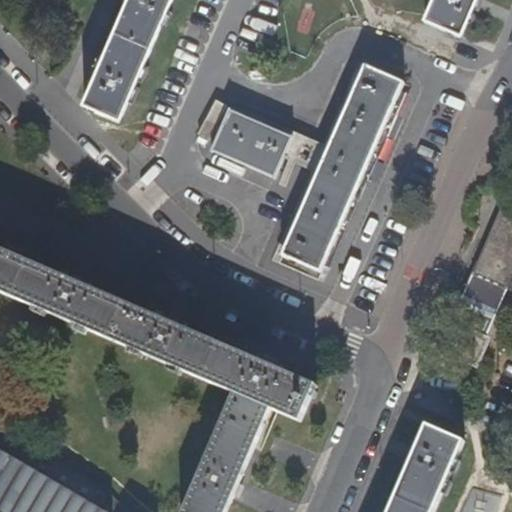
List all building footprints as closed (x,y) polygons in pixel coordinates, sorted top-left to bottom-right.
[(127,0),(85,99),(122,115),(171,0),(127,0)] [(462,32),(475,0),(431,0),(425,15),(462,32)] [(98,33),(106,7),(96,3),(87,30),(98,33)] [(282,255),(319,272),(322,265),(328,267),(404,93),(398,90),(401,83),(365,67),(282,255)] [(210,149),(275,177),(286,152),(290,144),(293,137),(228,110),(210,149)] [(290,144),(286,152),(298,157),(305,142),(293,136),(293,137),(290,144)] [(511,279),(511,278),(511,211),(510,210),(501,207),(473,275),(507,290),(511,279)] [(0,292),(235,394),(184,511),(226,511),(271,410),(300,422),(316,386),(0,249),(0,292)] [(486,342),(507,290),(473,275),(450,328),(467,335),(486,342)] [(477,363),(486,342),(467,335),(459,355),(477,363)] [(390,511),(434,511),(464,442),(427,426),(390,511)] [(14,441),(14,442),(93,499),(99,489),(14,441)] [(93,499),(14,442),(5,457),(0,453),(0,511),(100,511),(90,506),(93,499)]
